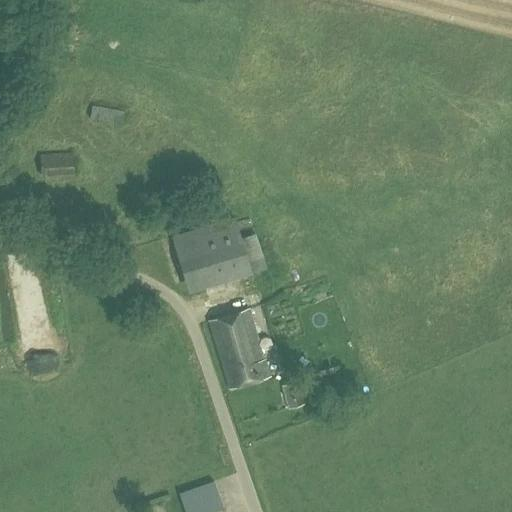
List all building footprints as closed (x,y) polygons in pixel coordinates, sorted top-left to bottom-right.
[(49,47),(73,50),(75,35),(51,31),(49,47)] [(88,118),(120,124),(123,111),(90,105),(88,118)] [(41,155),(41,175),(73,174),(73,154),(41,155)] [(202,278),(204,286),(265,268),(254,233),(240,238),(234,218),(173,236),(187,283),(202,278)] [(209,321),(229,388),(270,376),(265,360),(264,360),(249,309),(209,321)] [(280,385),(287,409),(303,405),(296,381),(280,385)] [(182,511),(235,511),(226,483),(178,499),(182,511)]
